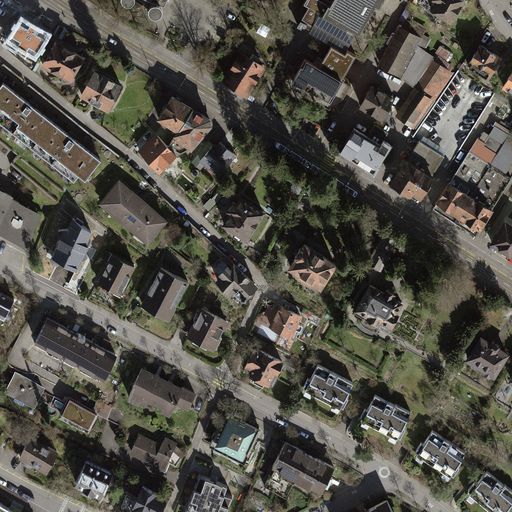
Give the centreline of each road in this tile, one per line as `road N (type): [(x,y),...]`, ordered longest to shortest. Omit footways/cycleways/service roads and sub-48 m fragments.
road 1 (unclassified): [(511,279),(65,0)]
road 2 (residential): [(218,382),(266,279),(0,51)]
road 3 (residential): [(0,264),(218,382)]
road 4 (residential): [(218,382),(382,472)]
